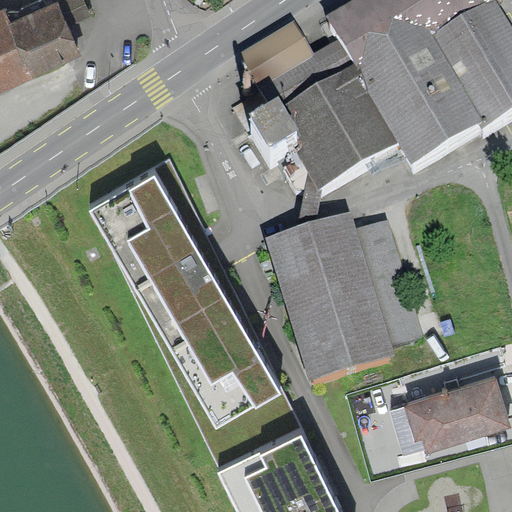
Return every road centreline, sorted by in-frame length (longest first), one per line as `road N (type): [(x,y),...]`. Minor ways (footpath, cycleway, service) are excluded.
road 1 (residential): [(186,66),(263,211),(322,219),(459,170),(486,185),(511,273)]
road 2 (primary): [(0,193),(186,66)]
